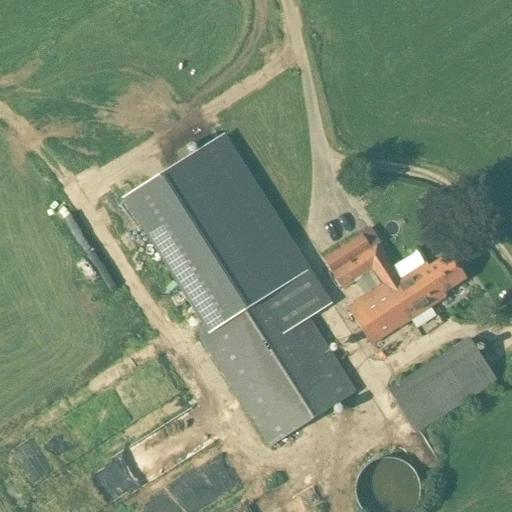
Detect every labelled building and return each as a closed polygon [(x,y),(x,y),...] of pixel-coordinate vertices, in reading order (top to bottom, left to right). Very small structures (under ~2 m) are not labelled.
[(201,339),(271,448),(358,392),(307,308),(326,296),(238,148),(151,207),(223,325),(201,339)] [(402,280),(398,275),(377,244),(370,248),(362,236),(323,260),(343,290),(372,272),(380,287),(347,308),(371,346),(433,306),(426,295),(428,294),(423,287),(424,286),(415,272),(402,280)] [(426,295),(433,306),(445,298),(443,294),(466,279),(450,254),(429,268),(426,264),(415,272),(424,286),(423,287),(428,294),(426,295)] [(497,382),(469,339),(387,391),(416,435),(497,382)] [(357,482),(355,491),(357,501),(361,510),(363,511),(412,511),(418,504),(420,494),(419,484),(416,475),(410,468),(403,462),(394,459),(384,459),(375,461),(367,466),(361,473),(357,482)]
